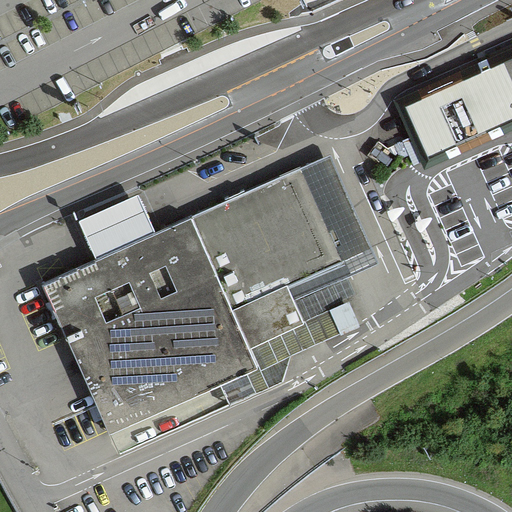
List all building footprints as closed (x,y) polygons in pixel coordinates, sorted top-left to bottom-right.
[(485,31),(503,21),(500,15),(481,24),(485,31)] [(412,164),(511,118),(511,62),(510,58),(403,106),(417,135),(402,141),(412,164)] [(248,347),(302,322),(286,286),(341,261),(299,167),(156,232),(96,258),(40,283),(107,432),(256,365),(248,347)] [(79,221),(96,258),(156,232),(140,194),(79,221)] [(349,301),(329,310),(340,335),(360,326),(349,301)]
